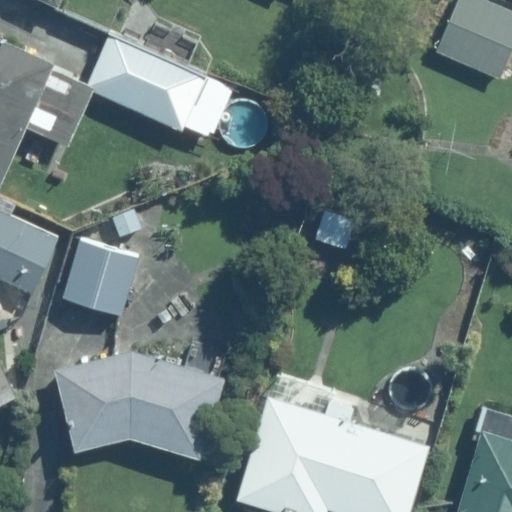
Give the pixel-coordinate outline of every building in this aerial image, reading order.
[(511,49),(511,15),(475,0),(453,0),(433,50),(501,78),(511,49)] [(234,90),(111,33),(86,87),(184,132),(186,127),(211,139),(234,90)] [(92,93),(0,46),(0,183),(29,127),(65,146),(92,93)] [(57,240),(0,214),(0,279),(33,294),(57,240)] [(138,257),(79,240),(63,296),(122,312),(138,257)] [(138,352),(56,371),(76,452),(134,440),(204,460),(228,378),(138,352)] [(0,355),(0,406),(22,395),(0,355)] [(415,511),(435,441),(272,396),(243,502),(278,511),(333,511),(334,510),(341,511),(415,511)] [(511,511),(511,436),(482,427),(455,511),(511,511)]
